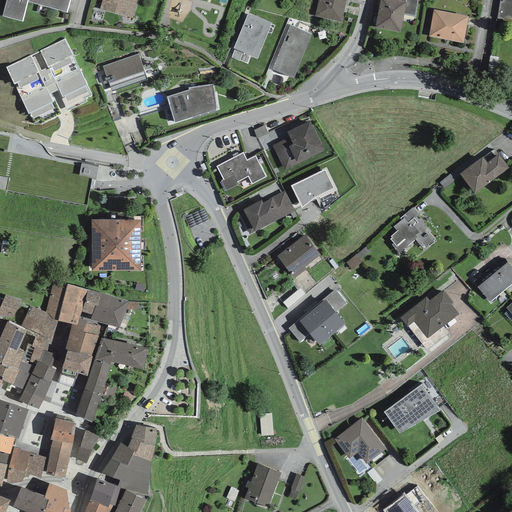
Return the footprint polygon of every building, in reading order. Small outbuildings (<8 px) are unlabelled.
[(6,0),(2,16),(23,21),(28,2),(67,12),(70,0),(6,0)] [(132,18),(136,0),(102,0),(100,9),(132,18)] [(317,0),(314,16),(342,22),(346,0),(317,0)] [(380,0),(375,28),(400,32),(403,15),(414,17),(417,0),(380,0)] [(511,0),(502,0),(502,1),(499,1),(496,19),(501,20),(501,21),(511,22),(511,0)] [(468,16),(434,10),(428,37),(463,43),(468,16)] [(272,23),(248,13),(233,49),(257,59),(272,23)] [(312,34),(286,24),(268,69),(294,79),(312,34)] [(41,125),(61,114),(52,93),(58,90),(67,110),(86,101),(85,98),(92,95),(87,86),(65,39),(5,67),(14,85),(15,84),(28,114),(29,114),(34,124),(41,125)] [(231,58),(239,61),(242,53),(234,50),(231,58)] [(112,91),(147,80),(138,53),(103,66),(104,70),(97,72),(104,90),(110,88),(112,91)] [(189,90),(167,97),(175,123),(217,109),(213,84),(188,88),(189,90)] [(272,145),(284,170),(324,150),(310,122),(287,132),(290,137),(272,145)] [(253,131),(257,139),(268,134),(264,125),(253,131)] [(0,189),(86,205),(90,185),(91,176),(96,176),(98,163),(57,157),(52,155),(48,153),(46,149),(44,146),(41,144),(37,142),(10,137),(4,136),(0,135),(0,189)] [(243,153),(216,166),(223,180),(221,181),(226,191),(238,184),(237,182),(248,176),(252,183),(266,176),(255,156),(247,160),(243,153)] [(459,174),(474,194),(509,168),(498,155),(487,163),(482,157),(459,174)] [(325,169),(290,186),(301,208),(314,198),(335,189),(325,169)] [(444,189),(458,177),(453,171),(439,183),(444,189)] [(243,191),(253,187),(250,181),(240,185),(243,191)] [(284,190),(271,198),(271,199),(282,218),(295,211),(284,190)] [(254,231),(282,218),(271,199),(262,203),(261,200),(243,210),(238,212),(250,234),(254,231)] [(391,245),(399,253),(415,239),(424,250),(434,242),(433,240),(435,239),(429,233),(431,232),(421,219),(419,220),(417,217),(419,215),(413,207),(400,218),(402,220),(393,227),(396,231),(390,236),(391,238),(389,239),(393,243),(391,245)] [(91,270),(141,271),(141,220),(92,219),(91,270)] [(305,235),(277,256),(292,277),(304,267),(320,255),(305,235)] [(360,260),(370,252),(366,247),(356,255),(360,260)] [(346,263),(352,270),(362,262),(360,260),(356,255),(346,263)] [(511,268),(507,262),(477,287),(489,302),(511,283),(511,268)] [(306,269),(304,267),(292,277),(294,279),(306,269)] [(67,284),(53,280),(45,312),(52,319),(58,320),(67,284)] [(145,285),(136,283),(135,290),(143,292),(145,285)] [(58,321),(67,323),(72,324),(77,325),(80,316),(82,312),(88,290),(67,284),(58,320),(58,321)] [(282,302),(288,308),(305,294),(300,288),(282,302)] [(324,299),(325,300),(335,312),(347,303),(335,289),(324,299)] [(88,290),(82,312),(92,315),(95,306),(97,306),(101,293),(99,292),(99,293),(88,290)] [(426,297),(400,318),(407,327),(413,322),(427,339),(459,314),(451,304),(453,303),(443,290),(429,301),(426,297)] [(92,315),(90,319),(101,323),(103,324),(112,296),(101,293),(97,306),(95,306),(92,315)] [(0,314),(12,319),(21,300),(5,295),(4,298),(0,297),(0,314)] [(126,309),(129,301),(112,296),(103,324),(119,328),(126,309)] [(325,300),(313,310),(333,334),(345,323),(335,312),(325,300)] [(138,302),(129,301),(126,309),(138,310),(138,302)] [(45,312),(31,306),(21,326),(27,330),(25,333),(34,337),(32,346),(28,344),(25,351),(21,361),(35,366),(38,361),(42,351),(47,352),(58,321),(58,320),(52,319),(45,312)] [(313,310),(298,322),(308,334),(319,346),(333,334),(313,310)] [(72,324),(65,349),(67,350),(92,356),(101,323),(90,319),(80,316),(77,325),(72,324)] [(21,326),(8,320),(0,337),(0,363),(7,365),(17,369),(21,361),(25,351),(19,348),(25,333),(27,330),(21,326)] [(308,334),(298,322),(297,321),(288,328),(299,342),(308,334)] [(110,362),(143,369),(147,349),(101,338),(94,361),(110,365),(110,362)] [(65,358),(57,383),(72,387),(75,378),(76,379),(78,373),(87,376),(92,356),(67,350),(65,358)] [(35,366),(31,375),(51,383),(52,381),(57,383),(65,358),(47,352),(42,351),(38,361),(35,366)] [(3,381),(13,385),(24,390),(31,375),(35,366),(21,361),(17,369),(7,365),(0,380),(3,381)] [(84,390),(101,396),(109,371),(110,365),(94,361),(84,390)] [(51,383),(31,375),(24,390),(44,399),(51,383)] [(421,384),(384,412),(399,433),(440,411),(421,384)] [(117,387),(110,385),(106,394),(113,397),(117,387)] [(24,390),(19,400),(38,409),(44,399),(24,390)] [(84,390),(75,415),(92,422),(101,396),(84,390)] [(0,400),(0,433),(8,436),(15,438),(18,439),(28,409),(0,400)] [(263,431),(275,429),(273,409),(261,410),(263,431)] [(56,418),(50,440),(52,440),(72,444),(75,423),(56,418)] [(361,418),(333,439),(349,459),(357,453),(366,464),(385,449),(361,418)] [(131,455),(151,462),(155,446),(156,428),(136,425),(130,437),(132,438),(127,447),(133,452),(131,455)] [(91,450),(99,437),(85,430),(80,447),(91,450)] [(0,451),(10,454),(15,438),(8,436),(8,437),(0,434),(0,451)] [(52,440),(46,474),(64,478),(72,444),(52,440)] [(120,488),(148,495),(151,462),(131,455),(133,452),(127,447),(120,444),(101,473),(120,481),(118,486),(120,487),(120,488)] [(75,459),(86,463),(91,450),(80,447),(79,447),(75,459)] [(45,458),(13,448),(8,467),(6,482),(12,483),(22,482),(24,476),(28,478),(29,475),(41,478),(45,458)] [(0,462),(7,465),(10,454),(0,451),(0,462)] [(257,464),(244,498),(268,507),(281,473),(257,464)] [(304,477),(296,473),(290,489),(298,492),(304,477)] [(118,486),(97,479),(90,500),(108,508),(109,504),(115,506),(120,488),(120,487),(118,486)] [(43,511),(70,511),(70,509),(69,509),(66,490),(49,483),(45,496),(44,498),(48,500),(45,510),(43,511)] [(234,502),(239,491),(231,487),(226,498),(234,502)] [(13,507),(25,511),(43,511),(45,510),(48,500),(44,498),(45,496),(35,493),(34,494),(21,488),(13,507)] [(114,511),(140,511),(146,500),(125,490),(117,507),(114,511)] [(383,510),(383,511),(417,511),(404,494),(383,510)] [(0,497),(0,511),(4,511),(10,501),(0,497)] [(84,511),(114,511),(117,507),(115,506),(109,504),(108,508),(90,500),(84,511)]
